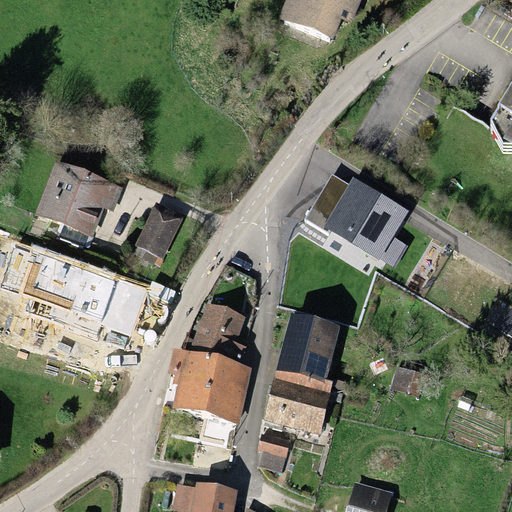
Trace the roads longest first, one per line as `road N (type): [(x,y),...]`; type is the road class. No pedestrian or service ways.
road 1 (residential): [(460,0),(319,105),(227,233),(102,448),(14,511)]
road 2 (track): [(266,178),(265,288),(238,483),(130,467)]
